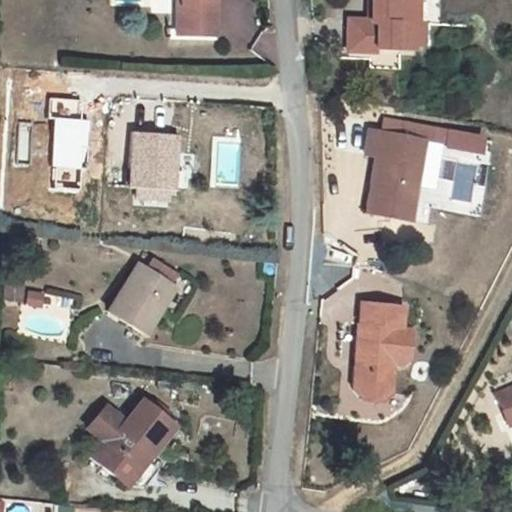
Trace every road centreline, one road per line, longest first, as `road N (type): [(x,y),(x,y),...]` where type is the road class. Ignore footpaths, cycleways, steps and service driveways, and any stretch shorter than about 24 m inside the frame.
road 1 (residential): [(283,0),(299,180),(296,296),(273,511)]
road 2 (track): [(329,511),(423,442),(511,275)]
